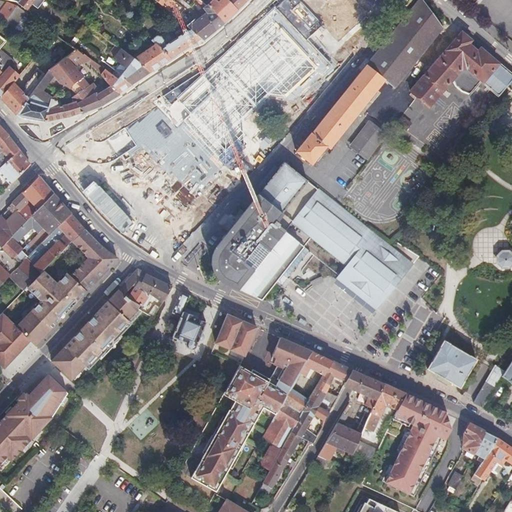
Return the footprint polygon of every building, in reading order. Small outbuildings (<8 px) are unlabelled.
[(26,10),(34,1),(34,0),(20,0),(18,3),(26,10)] [(155,0),(168,11),(172,6),(175,2),(172,0),(155,0)] [(200,0),(207,5),(225,22),(238,9),(230,0),(219,0),(218,2),(216,0),(200,0)] [(230,0),(238,9),(247,0),(230,0)] [(321,23),(297,0),(279,0),(275,4),(306,40),(321,23)] [(374,56),(367,64),(380,76),(385,81),(394,88),(383,101),(390,107),(434,52),(427,47),(443,28),(423,0),(418,0),(415,5),(388,38),(374,56)] [(0,17),(2,19),(16,5),(7,3),(0,10),(0,17)] [(306,40),(275,4),(203,71),(165,95),(186,120),(214,158),(221,166),(243,146),(240,117),(267,94),(284,96),(316,68),(308,57),(315,49),(306,40)] [(14,28),(26,13),(16,5),(2,19),(9,25),(13,28),(14,28)] [(187,26),(191,30),(201,38),(203,40),(225,22),(207,5),(203,8),(206,13),(197,20),(195,19),(191,22),(187,26)] [(172,6),(168,11),(180,21),(188,11),(185,8),(183,10),(181,9),(179,11),(172,6)] [(33,16),(52,31),(57,24),(42,12),(39,17),(35,14),(33,16)] [(187,18),(182,22),(187,26),(191,22),(187,18)] [(9,34),(13,28),(9,25),(4,31),(9,34)] [(157,36),(151,40),(156,44),(171,58),(201,38),(191,30),(167,46),(162,37),(157,36)] [(75,50),(69,44),(54,32),(46,43),(65,57),(75,50)] [(499,95),(508,85),(511,79),(511,75),(481,48),(478,51),(469,43),(471,40),(462,32),(409,92),(428,107),(452,79),(457,86),(462,91),(470,94),(482,81),(498,95),(499,95)] [(171,58),(156,44),(132,59),(150,72),(171,58)] [(91,60),(75,50),(65,57),(48,71),(59,83),(64,86),(70,89),(70,90),(76,84),(79,92),(89,86),(84,77),(79,71),(87,64),(91,60)] [(131,85),(150,72),(132,59),(120,50),(113,58),(126,68),(121,75),(131,85)] [(0,59),(0,72),(1,73),(12,60),(5,54),(0,59)] [(98,72),(101,67),(91,60),(87,64),(98,72)] [(380,76),(367,64),(363,69),(362,71),(359,75),(311,132),(310,131),(303,141),(295,151),(311,164),(323,150),(326,146),(324,144),(380,76)] [(14,84),(20,76),(9,66),(0,76),(0,73),(1,73),(0,72),(0,96),(1,98),(14,84)] [(37,87),(48,71),(42,66),(30,82),(37,87)] [(118,93),(131,85),(121,75),(117,80),(105,70),(101,74),(110,86),(118,93)] [(27,119),(44,121),(47,108),(51,99),(52,98),(43,92),(49,84),(59,91),(64,86),(59,83),(48,71),(37,87),(28,99),(17,114),(21,117),(27,119)] [(324,144),(326,146),(330,149),(385,81),(380,76),(324,144)] [(17,114),(28,99),(14,84),(1,98),(17,114)] [(76,84),(70,90),(73,96),(79,92),(76,84)] [(119,94),(118,93),(110,86),(96,95),(94,93),(89,86),(79,92),(73,96),(76,103),(82,113),(102,105),(119,94)] [(186,120),(165,95),(154,102),(177,129),(186,120)] [(69,117),(82,113),(76,103),(73,96),(68,99),(71,103),(58,107),(56,101),(51,99),(47,108),(44,121),(69,117)] [(392,137),(368,119),(348,146),(367,160),(373,164),(392,137)] [(0,167),(19,151),(8,136),(0,127),(0,167)] [(19,151),(0,167),(0,173),(10,184),(28,165),(19,151)] [(281,274),(288,278),(310,251),(303,246),(311,236),(292,220),(303,205),(318,185),(286,163),(249,209),(236,226),(217,250),(215,255),(214,259),(215,264),(216,268),(217,271),(219,274),(222,276),(227,280),(239,286),(238,288),(261,299),(275,282),(278,278),(281,274)] [(38,178),(8,209),(14,215),(21,207),(25,210),(12,224),(2,215),(0,216),(0,246),(1,247),(10,238),(31,216),(52,194),(43,184),(38,178)] [(370,303),(376,309),(390,292),(398,282),(411,266),(420,255),(397,240),(318,185),(303,205),(292,220),(311,236),(336,256),(334,259),(342,264),(334,275),(347,286),(370,303)] [(113,190),(110,186),(103,192),(107,195),(113,190)] [(43,229),(64,208),(52,194),(31,216),(43,229)] [(49,235),(70,214),(67,211),(64,208),(43,229),(46,232),(49,235)] [(71,241),(83,230),(77,222),(70,214),(49,235),(41,243),(48,251),(34,265),(26,258),(21,263),(9,276),(23,290),(26,287),(42,271),(71,241)] [(43,229),(31,216),(10,238),(15,244),(32,227),(39,233),(43,229)] [(83,230),(71,241),(78,248),(89,236),(83,230)] [(0,365),(3,368),(29,341),(35,346),(116,259),(105,252),(89,236),(78,248),(87,259),(69,276),(66,274),(56,284),(42,271),(26,287),(40,301),(14,327),(0,313),(0,365)] [(10,238),(1,247),(13,259),(15,257),(21,250),(15,244),(10,238)] [(13,259),(1,247),(0,247),(0,285),(9,276),(21,263),(18,260),(15,257),(13,259)] [(511,252),(510,251),(502,250),(497,255),(496,262),(500,268),(509,269),(511,265),(511,252)] [(127,299),(144,273),(137,269),(118,290),(127,299)] [(144,273),(127,299),(140,306),(141,305),(148,294),(151,296),(162,303),(171,287),(157,280),(144,273)] [(282,287),(288,278),(281,274),(278,278),(275,282),(282,287)] [(88,368),(142,311),(138,309),(140,306),(127,299),(118,290),(51,361),(71,379),(85,365),(88,368)] [(183,311),(190,297),(181,292),(172,313),(181,317),(183,311)] [(148,294),(141,305),(144,307),(151,296),(148,294)] [(148,315),(152,317),(153,317),(159,307),(154,305),(148,315)] [(193,315),(183,311),(181,317),(172,337),(186,343),(186,345),(187,347),(188,349),(190,349),(192,349),(192,350),(194,349),(195,348),(196,347),(206,323),(192,317),(193,315)] [(215,344),(229,350),(243,357),(255,327),(241,321),(232,317),(227,315),(215,344)] [(190,479),(190,480),(215,495),(264,405),(277,412),(310,353),(279,339),(272,356),(277,358),(275,364),(277,365),(274,371),(269,381),(256,374),(252,374),(250,374),(249,375),(238,369),(221,398),(233,404),(230,408),(225,416),(229,417),(224,425),(221,423),(217,430),(219,431),(217,436),(215,435),(202,458),(205,459),(199,470),(196,468),(190,479)] [(460,388),(477,359),(443,340),(435,354),(426,369),(443,378),(460,388)] [(277,412),(262,439),(271,444),(258,465),(269,471),(276,458),(291,433),(311,398),(317,387),(332,362),(311,352),(310,353),(277,412)] [(511,358),(504,371),(501,376),(511,382),(511,358)] [(332,362),(317,387),(326,392),(333,377),(345,382),(351,370),(332,362)] [(501,376),(504,371),(495,365),(473,402),(482,407),(501,376)] [(365,376),(351,370),(345,382),(343,386),(356,391),(365,376)] [(27,396),(25,394),(0,420),(0,419),(0,464),(3,462),(5,464),(10,458),(11,459),(52,416),(68,392),(49,374),(27,396)] [(383,384),(365,376),(356,391),(368,396),(364,406),(371,409),(372,409),(383,384)] [(386,406),(396,410),(404,393),(383,384),(372,409),(364,427),(373,432),(386,406)] [(326,392),(317,387),(311,398),(320,402),(326,392)] [(445,413),(404,393),(394,414),(416,425),(386,483),(411,495),(441,438),(444,440),(450,429),(445,413)] [(320,402),(311,398),(291,433),(301,438),(312,444),(323,427),(324,421),(330,409),(320,402)] [(371,409),(364,406),(362,404),(353,422),(363,426),(371,409)] [(336,424),(313,463),(323,469),(325,469),(335,452),(338,447),(345,451),(349,452),(352,454),(353,452),(358,440),(360,435),(336,424)] [(463,445),(462,448),(473,454),(477,447),(485,432),(476,428),(468,424),(463,434),(463,445)] [(495,437),(485,432),(477,447),(482,450),(476,460),(481,463),(490,451),(496,438),(495,437)] [(301,438),(291,433),(276,458),(286,464),(301,438)] [(505,460),(511,465),(511,449),(496,438),(490,451),(481,463),(473,474),(481,479),(483,481),(496,462),(501,465),(505,460)] [(366,459),(371,462),(377,450),(358,440),(353,452),(366,459)] [(83,449),(79,454),(90,462),(94,457),(83,449)] [(348,463),(352,454),(349,452),(347,456),(346,455),(343,461),(348,463)] [(200,461),(196,468),(199,470),(205,459),(202,458),(200,461)] [(269,471),(262,484),(271,489),(272,489),(286,464),(276,458),(269,471)] [(368,469),(371,462),(366,459),(363,466),(368,469)] [(448,485),(455,490),(462,476),(455,472),(448,485)] [(470,480),(478,485),(481,479),(473,474),(470,480)] [(271,489),(262,484),(258,490),(267,495),(271,489)] [(226,503),(219,511),(256,511),(229,497),(226,503)] [(397,511),(368,498),(366,503),(364,502),(359,511),(397,511)]
